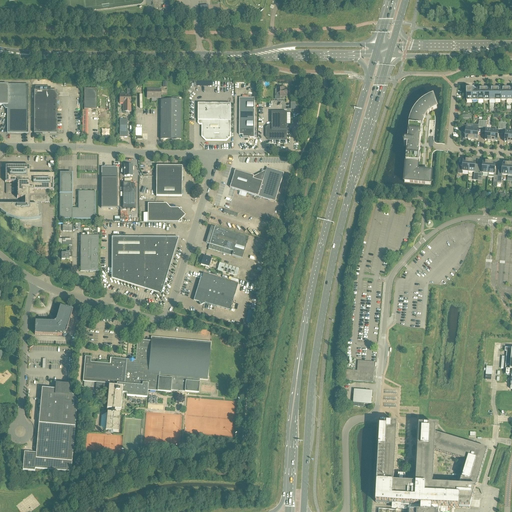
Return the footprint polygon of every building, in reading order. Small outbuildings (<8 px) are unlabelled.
[(219,10),(209,11),(208,5),(200,6),(202,19),(220,17),(219,10)] [(0,105),(3,105),(3,107),(5,109),(8,109),(7,133),(28,133),(28,85),(0,84),(0,105)] [(287,89),(284,89),(284,86),(277,86),(277,94),(280,94),(280,97),(287,97),(287,89)] [(96,110),(96,89),(84,89),(84,110),(96,110)] [(123,112),(131,112),(131,103),(130,103),(131,95),(131,93),(131,90),(127,90),(127,95),(120,95),(120,103),(123,103),(123,112)] [(161,98),(161,90),(147,90),(147,98),(161,98)] [(56,134),(57,91),(34,91),(34,133),(56,134)] [(404,145),(404,146),(405,146),(407,146),(404,183),(431,185),(432,172),(419,171),(418,169),(419,162),(417,161),(417,156),(419,157),(420,147),(418,146),(418,144),(420,144),(421,135),(419,134),(419,129),(421,129),(422,127),(422,126),(422,125),(422,123),(423,122),(423,121),(424,119),(425,118),(426,117),(426,116),(427,115),(428,114),(429,113),(430,112),(431,111),(432,110),(433,110),(434,109),(436,109),(437,108),(433,96),(432,96),(431,97),(429,98),(427,99),(425,100),(423,101),(422,102),(420,104),(419,105),(418,106),(417,108),(416,108),(415,109),(414,111),(413,113),(412,114),(412,116),(411,117),(411,119),(410,120),(410,122),(409,124),(409,126),(408,143),(406,143),(405,143),(404,143),(404,144),(404,145)] [(162,98),(162,101),(161,101),(160,140),(180,140),(181,101),(179,101),(179,98),(162,98)] [(254,138),(255,98),(240,98),(239,135),(243,135),(243,138),(247,138),(247,135),(250,135),(249,138),(254,138)] [(231,137),(231,104),(198,104),(198,123),(200,125),(202,125),(202,137),(206,141),(226,141),(231,137)] [(287,140),(287,133),(287,124),(290,124),(290,113),(287,113),(287,112),(272,112),(272,126),(269,126),(267,128),(267,137),(269,140),(287,140)] [(120,120),(119,126),(119,137),(127,138),(127,120),(120,120)] [(471,140),(472,129),(466,128),(466,126),(462,125),(461,132),(464,132),(464,135),(465,135),(465,139),(468,139),(467,140),(471,140)] [(458,165),(458,167),(458,174),(462,174),(462,172),(468,172),(469,161),(466,161),(463,161),(463,164),(461,164),(461,165),(458,165)] [(489,163),(488,174),(488,177),(494,178),(493,183),(497,183),(498,176),(494,176),(494,174),(495,164),(493,163),(489,163)] [(5,183),(17,183),(17,198),(21,198),(21,206),(0,205),(0,211),(3,214),(9,217),(11,218),(13,219),(15,220),(17,220),(23,221),(29,221),(37,220),(40,219),(38,206),(37,206),(37,203),(49,203),(49,191),(53,191),(53,175),(29,175),(29,167),(5,166),(5,183)] [(132,177),(132,166),(124,166),(124,176),(132,177)] [(181,197),(182,167),(156,167),(156,197),(181,197)] [(254,177),(236,171),(230,188),(275,202),(284,173),(267,168),(266,170),(254,177)] [(117,209),(117,169),(101,169),(101,209),(117,209)] [(60,174),(59,219),(94,219),(95,192),(78,192),(78,209),(72,209),(72,174),(60,174)] [(123,183),(123,189),(123,209),(135,209),(135,183),(123,183)] [(11,185),(11,184),(6,184),(6,194),(11,194),(11,193),(14,193),(14,188),(14,185),(11,185)] [(181,219),(185,216),(178,208),(170,208),(169,210),(163,204),(148,204),(148,222),(181,222),(181,219)] [(242,259),(248,238),(212,227),(207,244),(209,245),(208,249),(242,259)] [(94,233),(94,236),(80,236),(80,272),(98,272),(98,236),(100,236),(100,233),(94,233)] [(174,241),(174,239),(113,239),(112,278),(158,293),(159,291),(161,291),(176,242),(174,241)] [(209,267),(212,258),(203,256),(201,265),(209,267)] [(237,276),(239,269),(219,263),(217,270),(237,276)] [(195,300),(200,302),(201,304),(199,305),(200,305),(204,303),(230,311),(238,285),(203,274),(195,300)] [(62,334),(64,333),(66,334),(72,310),(60,307),(56,321),(53,323),(35,322),(34,335),(62,336),(62,334)] [(83,381),(84,382),(84,387),(94,388),(94,382),(96,383),(95,391),(101,391),(106,387),(109,387),(107,410),(111,410),(111,413),(107,413),(101,416),(100,427),(106,431),(118,432),(120,414),(114,413),(114,410),(120,411),(122,393),(126,394),(126,396),(147,398),(147,389),(157,390),(157,392),(170,393),(171,391),(173,391),(167,360),(163,338),(151,337),(151,343),(138,341),(136,361),(135,361),(132,358),(131,359),(129,361),(129,360),(128,361),(111,359),(110,365),(90,363),(91,358),(85,357),(83,381)] [(211,343),(163,338),(167,360),(173,391),(198,393),(200,380),(208,381),(211,343)] [(35,471),(35,469),(71,472),(77,402),(69,393),(70,385),(66,385),(59,384),(56,384),(55,390),(42,389),(36,453),(24,452),(22,470),(35,471)] [(371,405),(372,392),(354,390),(353,403),(354,403),(353,407),(364,408),(364,404),(371,405)] [(438,511),(438,506),(459,507),(470,508),(470,507),(472,500),(476,487),(487,449),(435,434),(436,426),(419,425),(416,484),(405,484),(405,471),(398,471),(398,483),(393,483),(397,424),(385,423),(385,427),(380,427),(380,430),(379,451),(377,484),(376,503),(397,504),(396,506),(393,506),(393,508),(396,508),(396,510),(379,509),(378,511),(438,511)]
